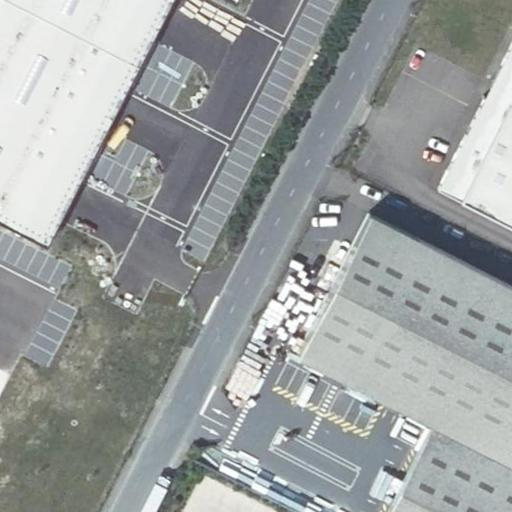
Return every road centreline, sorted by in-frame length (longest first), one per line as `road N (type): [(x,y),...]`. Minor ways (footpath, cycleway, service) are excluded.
road 1 (unclassified): [(129,511),(393,0)]
road 2 (unknown): [(511,242),(322,136)]
